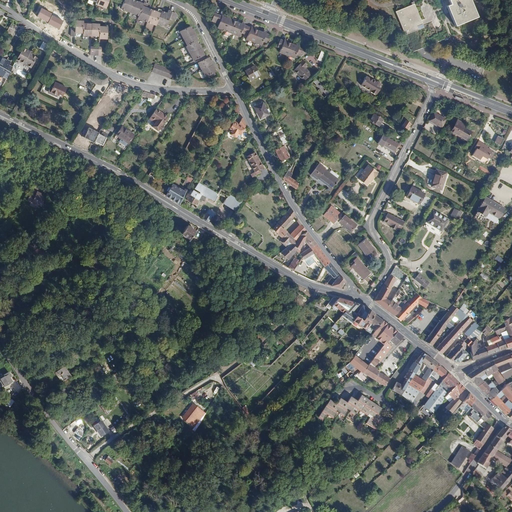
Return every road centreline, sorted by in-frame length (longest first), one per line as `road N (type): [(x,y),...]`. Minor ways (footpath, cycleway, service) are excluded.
road 1 (tertiary): [(0,115),(117,171),(308,285),(350,296)]
road 2 (residential): [(0,6),(128,82),(231,87)]
road 3 (residential): [(350,296),(352,285),(295,211),(231,87)]
road 4 (residential): [(429,82),(428,104),(373,216),(388,261),(366,302)]
road 5 (unclassified): [(84,458),(216,376)]
road 6 (residential): [(84,458),(52,423),(0,338)]
road 7 (track): [(219,374),(317,287)]
road 8 (tertiary): [(480,99),(367,54)]
